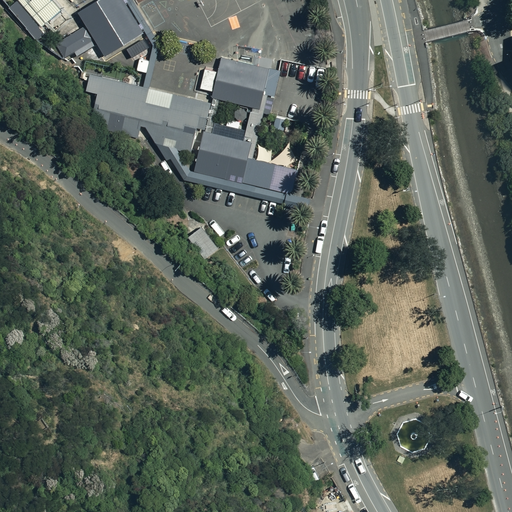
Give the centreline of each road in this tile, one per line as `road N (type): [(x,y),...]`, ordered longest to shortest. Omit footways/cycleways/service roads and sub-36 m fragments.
road 1 (residential): [(0,133),(244,333),(308,410),(342,412)]
road 2 (secondary): [(342,412),(330,315),(359,124),(362,39),(354,0)]
road 3 (secondary): [(386,0),(473,377)]
road 4 (secondary): [(473,377),(509,511)]
road 5 (residential): [(342,412),(473,377)]
